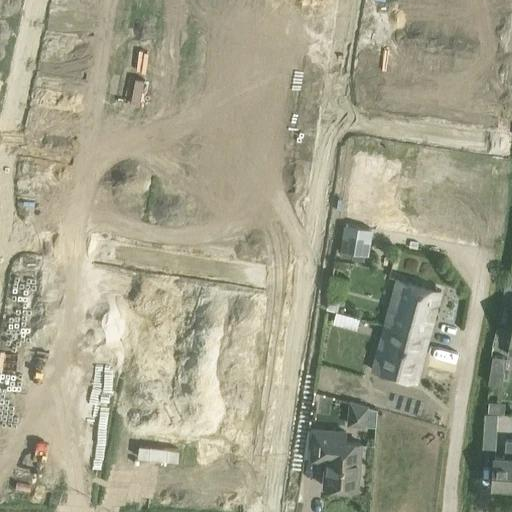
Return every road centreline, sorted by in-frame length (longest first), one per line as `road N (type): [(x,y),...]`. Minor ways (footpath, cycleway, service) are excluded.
road 1 (residential): [(302,284),(1,235)]
road 2 (residential): [(271,511),(302,284)]
road 3 (residential): [(302,284),(331,105)]
road 4 (residential): [(503,124),(331,105)]
road 5 (residential): [(0,151),(36,0)]
